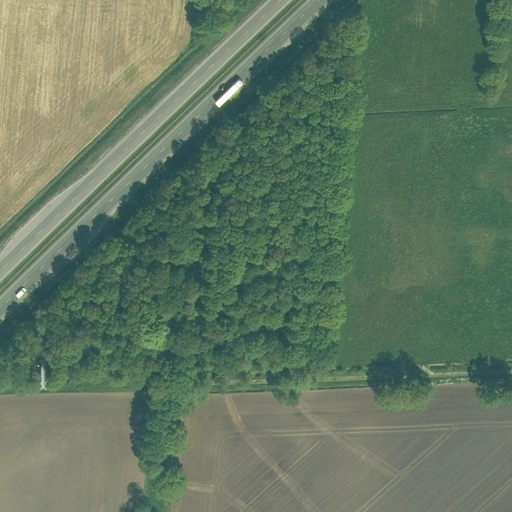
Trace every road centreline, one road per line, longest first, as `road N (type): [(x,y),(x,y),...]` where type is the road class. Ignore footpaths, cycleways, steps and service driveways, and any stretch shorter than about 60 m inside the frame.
road 1 (trunk): [(0,309),(318,0)]
road 2 (trunk): [(279,0),(0,270)]
road 3 (unclassified): [(511,370),(161,382)]
